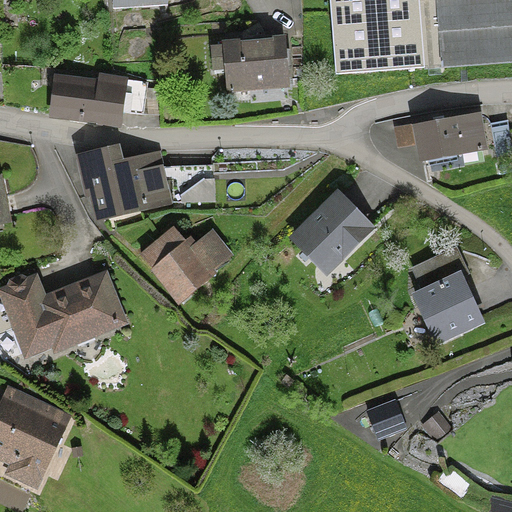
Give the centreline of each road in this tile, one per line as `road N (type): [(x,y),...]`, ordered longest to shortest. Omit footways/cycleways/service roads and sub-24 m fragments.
road 1 (residential): [(338,132),(123,142),(0,127)]
road 2 (residential): [(338,132),(374,165),(470,219),(511,262)]
road 3 (residential): [(511,94),(407,103),(338,132)]
